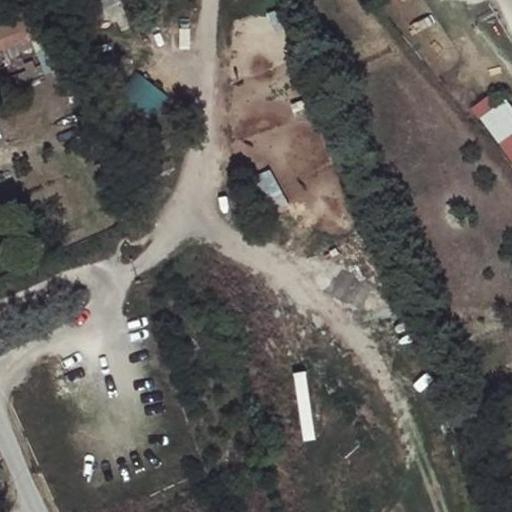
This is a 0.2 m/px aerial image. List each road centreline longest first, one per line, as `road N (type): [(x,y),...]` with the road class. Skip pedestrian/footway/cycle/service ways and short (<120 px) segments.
road 1 (unknown): [(0,385),(141,299),(216,212)]
road 2 (unknown): [(216,212),(265,107),(231,1)]
road 3 (unknown): [(216,212),(298,235),(398,305)]
